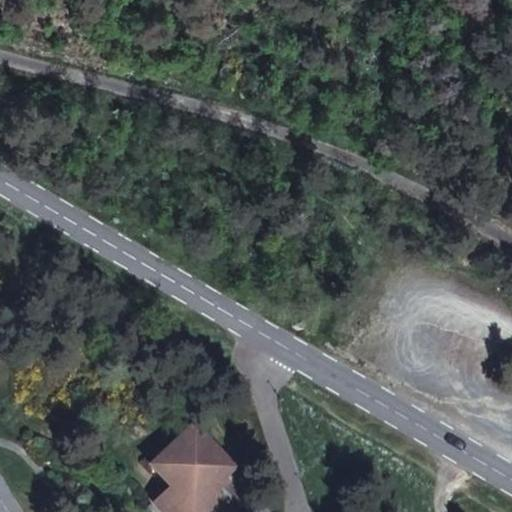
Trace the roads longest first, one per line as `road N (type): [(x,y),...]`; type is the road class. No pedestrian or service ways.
road 1 (tertiary): [(511,479),(0,181)]
road 2 (unclassified): [(511,246),(275,129),(0,51)]
